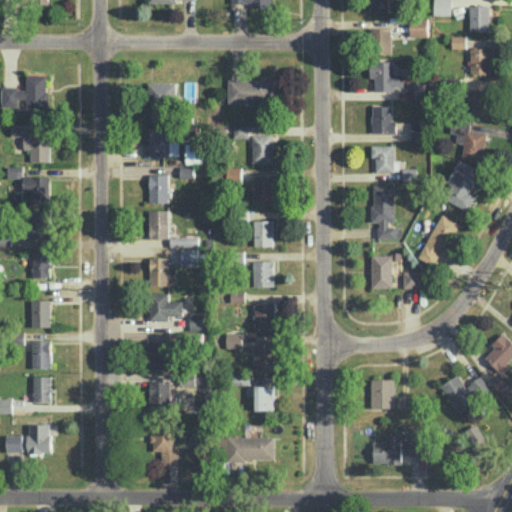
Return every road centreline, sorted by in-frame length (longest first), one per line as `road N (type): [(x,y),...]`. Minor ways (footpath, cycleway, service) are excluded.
road 1 (residential): [(0,498),(504,500)]
road 2 (residential): [(103,498),(100,0)]
road 3 (residential): [(323,497),(322,0)]
road 4 (residential): [(0,40),(323,39)]
road 5 (residential): [(323,343),(424,335),(466,298),(511,221)]
